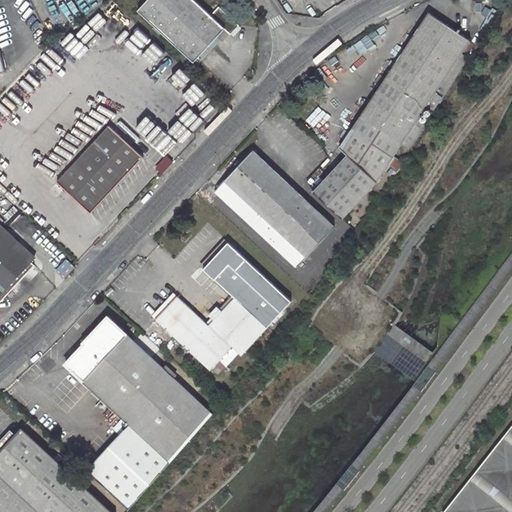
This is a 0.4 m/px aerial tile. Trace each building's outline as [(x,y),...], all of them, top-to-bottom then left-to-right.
[(189,0),(143,0),(136,7),(192,58),(219,29),(225,35),(234,25),(214,6),(206,15),(189,0)] [(422,111),(430,99),(436,103),(472,51),(466,46),(474,33),(433,6),(343,137),(351,145),(315,183),(345,210),(375,179),(379,174),(405,137),(411,141),(428,115),(422,111)] [(72,44),(146,113),(178,79),(126,32),(107,53),(83,32),(72,44)] [(309,81),(318,73),(312,67),(303,75),(309,81)] [(208,92),(203,97),(210,103),(214,98),(208,92)] [(110,122),(42,196),(75,227),(93,209),(92,208),(143,153),(110,122)] [(337,219),(253,145),(217,184),(299,258),(337,219)] [(0,297),(35,261),(0,228),(0,297)] [(208,263),(232,236),(229,233),(204,260),(208,263)] [(296,293),(232,236),(208,263),(234,288),(238,291),(212,319),(209,316),(181,291),(160,313),(214,362),(229,346),(235,351),(241,345),(244,348),(296,293)] [(160,313),(181,291),(177,287),(156,309),(160,313)] [(212,319),(238,291),(234,288),(222,301),(220,299),(212,308),(214,310),(209,316),(212,319)] [(83,374),(132,419),(90,464),(131,503),(215,407),(177,371),(179,369),(169,360),(167,363),(109,310),(85,335),(86,336),(67,356),(85,372),(83,374)] [(115,511),(120,507),(25,420),(0,447),(0,511),(115,511)] [(511,511),(511,427),(446,511),(511,511)]
